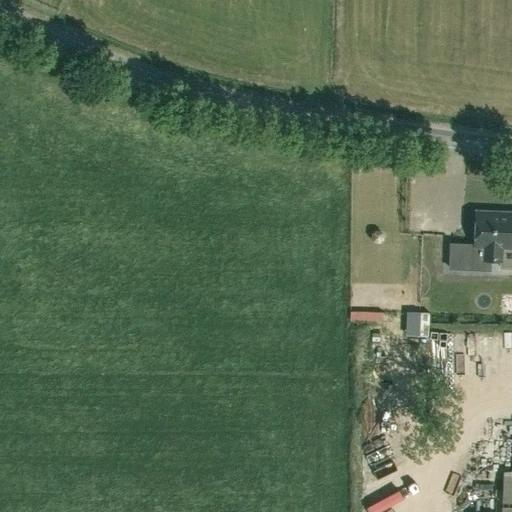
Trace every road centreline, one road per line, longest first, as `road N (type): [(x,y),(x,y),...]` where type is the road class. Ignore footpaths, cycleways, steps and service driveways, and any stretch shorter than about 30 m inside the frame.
road 1 (unclassified): [(511,149),(209,99),(0,15)]
road 2 (unknown): [(406,511),(408,476),(449,445),(511,418)]
